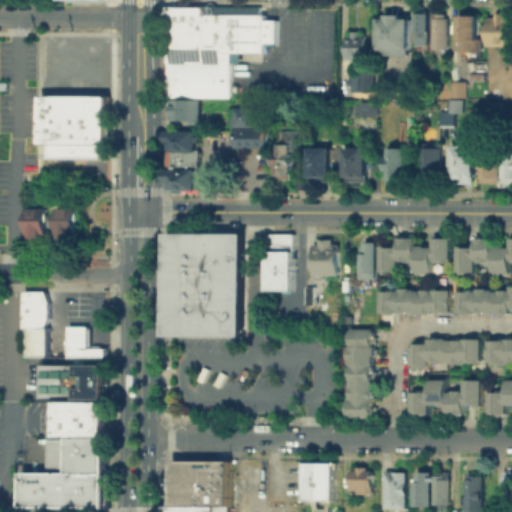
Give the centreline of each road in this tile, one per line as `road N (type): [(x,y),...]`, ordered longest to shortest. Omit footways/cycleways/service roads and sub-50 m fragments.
road 1 (tertiary): [(129,210),(511,212)]
road 2 (residential): [(148,437),(511,439)]
road 3 (residential): [(396,439),(396,347),(406,326),(511,324)]
road 4 (primary): [(151,210),(150,0)]
road 5 (primary): [(148,437),(149,274)]
road 6 (primary): [(131,275),(130,437)]
road 7 (residential): [(0,15),(150,16)]
road 8 (primary): [(129,0),(128,134)]
road 9 (residential): [(0,274),(131,275)]
